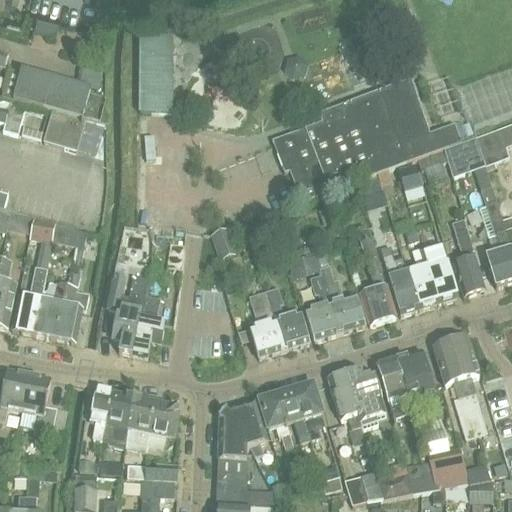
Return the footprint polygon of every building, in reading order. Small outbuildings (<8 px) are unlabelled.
[(372,27),(387,22),(381,7),(366,13),(372,27)] [(141,41),(140,116),(173,117),(174,41),(141,41)] [(9,58),(0,55),(0,69),(5,71),(9,58)] [(105,101),(9,74),(2,101),(105,131),(105,101)] [(417,163),(444,153),(461,146),(454,127),(430,137),(411,82),(318,117),(322,125),(272,144),(284,177),(290,175),(302,206),(417,163)] [(26,111),(0,104),(0,124),(5,126),(3,135),(18,139),(26,111)] [(77,156),(85,127),(52,117),(44,146),(77,156)] [(85,127),(77,156),(96,161),(104,132),(85,127)] [(511,149),(511,128),(476,141),(476,142),(485,169),(508,160),(505,152),(511,149)] [(453,180),(485,169),(476,142),(462,147),(461,146),(444,153),(448,165),(453,180)] [(448,165),(444,153),(417,163),(421,175),(423,175),(440,168),(448,165)] [(445,183),(440,168),(423,175),(428,189),(445,183)] [(416,170),(398,175),(404,197),(422,192),(416,170)] [(511,250),(508,236),(504,224),(489,180),(478,184),(495,240),(497,239),(503,256),(487,261),(496,292),(511,287),(511,250)] [(363,203),(381,198),(377,182),(358,187),(363,203)] [(0,210),(4,212),(9,199),(0,195),(0,210)] [(11,219),(2,217),(0,224),(0,236),(6,238),(11,219)] [(271,218),(259,222),(265,237),(277,232),(271,218)] [(402,225),(409,248),(419,245),(412,222),(402,225)] [(454,269),(464,302),(486,295),(464,223),(453,227),(464,266),(454,269)] [(53,248),(57,230),(57,229),(35,224),(31,244),(53,248)] [(73,251),(76,239),(76,236),(57,230),(53,248),(73,252),(73,251)] [(356,235),(359,245),(372,241),(369,232),(356,235)] [(228,234),(211,240),(220,264),(237,257),(228,234)] [(87,239),(76,236),(76,239),(73,251),(75,252),(73,264),(81,266),(87,239)] [(396,322),(377,259),(372,242),(360,246),(375,295),(361,299),(370,330),(396,322)] [(421,252),(438,309),(458,303),(446,265),(445,265),(439,246),(421,252)] [(167,272),(181,274),(184,250),(170,248),(167,272)] [(380,255),(400,321),(420,315),(408,276),(399,279),(390,251),(380,255)] [(420,315),(438,309),(421,252),(412,255),(418,273),(408,276),(420,315)] [(315,260),(287,268),(291,282),(320,274),(315,260)] [(317,263),(320,274),(329,271),(325,261),(317,263)] [(2,265),(0,272),(0,333),(7,335),(16,292),(8,290),(13,267),(2,265)] [(356,301),(341,306),(339,298),(343,297),(338,281),(334,282),(331,271),(329,271),(320,274),(322,280),(323,279),(340,339),(365,332),(356,301)] [(35,339),(42,306),(48,274),(37,272),(31,303),(20,301),(13,335),(35,339)] [(81,278),(71,276),(68,290),(63,311),(61,310),(55,343),(76,348),(83,315),(86,315),(90,299),(77,296),(81,278)] [(125,281),(114,279),(106,312),(118,315),(120,302),(125,281)] [(315,347),(340,339),(323,279),(322,280),(311,283),(316,300),(319,300),(322,311),(306,316),(315,347)] [(63,311),(68,290),(58,288),(54,308),(42,306),(35,339),(55,343),(61,310),(63,311)] [(267,296),(285,356),(309,348),(300,318),(284,323),(280,310),(283,309),(278,293),(267,296)] [(119,357),(134,360),(141,324),(146,302),(146,300),(129,296),(127,303),(120,302),(118,315),(117,319),(113,338),(123,341),(119,357)] [(260,363),(285,356),(267,296),(250,301),(257,323),(265,321),(267,328),(250,333),(260,363)] [(165,329),(159,327),(163,305),(146,302),(141,324),(134,360),(148,363),(151,347),(162,348),(165,329)] [(451,347),(478,439),(487,437),(471,383),(478,381),(467,342),(451,347)] [(465,443),(478,439),(451,347),(433,353),(445,391),(454,388),(458,403),(454,405),(465,443)] [(412,419),(412,417),(407,402),(434,394),(422,356),(394,364),(411,419),(412,419)] [(393,424),(411,419),(394,364),(376,370),(393,424)] [(344,379),(360,432),(360,431),(361,435),(363,434),(363,433),(378,429),(377,425),(386,423),(380,404),(380,403),(373,378),(363,381),(361,374),(344,379)] [(22,416),(29,379),(8,375),(2,402),(0,401),(0,427),(5,428),(8,413),(22,416)] [(29,379),(22,416),(35,419),(32,434),(52,438),(57,413),(46,411),(51,384),(29,379)] [(351,434),(360,432),(344,379),(327,384),(340,425),(347,423),(351,434)] [(324,428),(322,419),(322,418),(313,389),(295,394),(310,444),(320,441),(317,432),(324,430),(324,428)] [(101,446),(111,396),(97,393),(93,417),(91,427),(95,427),(93,444),(101,446)] [(300,447),(310,444),(295,394),(277,400),(286,429),(294,427),(300,447)] [(130,417),(134,401),(111,396),(101,446),(124,449),(130,417)] [(294,454),(286,429),(277,400),(259,405),(269,435),(276,432),(280,443),(282,442),(287,456),(294,454)] [(147,455),(156,405),(134,401),(130,417),(124,449),(124,450),(147,455)] [(163,458),(166,441),(173,442),(179,415),(176,409),(156,405),(147,455),(163,458)] [(268,446),(259,417),(255,405),(236,411),(249,452),(260,448),(268,446)] [(247,452),(249,452),(236,411),(227,414),(226,413),(218,422),(219,422),(217,464),(218,464),(246,466),(247,452)] [(436,495),(445,494),(470,489),(466,474),(459,451),(431,459),(433,465),(436,495)] [(97,466),(79,464),(78,475),(95,477),(97,466)] [(245,480),(246,466),(218,464),(217,478),(245,480)] [(411,500),(421,498),(436,495),(433,465),(403,474),(404,477),(411,500)] [(0,484),(12,485),(12,483),(12,467),(0,466),(0,484)] [(29,484),(29,469),(12,467),(12,483),(29,484)] [(107,467),(106,479),(122,479),(122,469),(123,468),(107,467)] [(466,474),(470,489),(491,485),(486,468),(466,474)] [(29,484),(28,502),(37,502),(38,484),(45,485),(46,471),(29,469),(29,484)] [(152,485),(175,485),(177,486),(177,470),(145,469),(145,472),(145,485),(152,485)] [(127,483),(145,485),(145,472),(136,471),(128,470),(127,483)] [(322,484),(325,497),(342,493),(336,470),(320,475),(321,481),(322,484)] [(379,506),(374,486),(372,477),(345,484),(353,511),(379,506)] [(379,506),(411,500),(404,477),(374,486),(379,506)] [(247,480),(245,480),(217,478),(216,505),(246,507),(271,507),(272,496),(247,495),(247,480)] [(301,479),(290,482),(292,489),(294,496),(307,497),(303,486),(301,479)] [(77,482),(77,492),(96,493),(96,482),(77,482)] [(272,487),(277,504),(288,501),(283,484),(272,487)] [(322,498),(325,497),(322,484),(305,489),(308,498),(318,499),(322,498)] [(175,503),(175,485),(152,485),(151,507),(151,506),(150,511),(160,511),(161,503),(175,503)] [(470,489),(470,505),(492,505),(492,485),(491,485),(470,489)] [(445,505),(470,505),(470,489),(445,494),(445,505)] [(95,511),(97,493),(96,493),(77,492),(75,511),(95,511)] [(445,511),(445,505),(445,494),(436,495),(421,498),(421,506),(433,506),(437,511),(445,511)] [(27,511),(28,502),(19,501),(18,511),(27,511)] [(28,502),(27,511),(36,511),(37,502),(28,502)]
